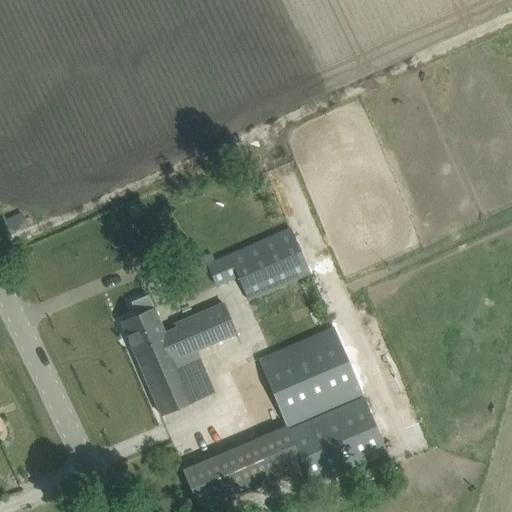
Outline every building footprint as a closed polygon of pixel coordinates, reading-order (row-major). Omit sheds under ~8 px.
[(6,220),(9,228),(25,222),(21,214),(6,220)] [(382,279),(388,276),(394,271),(399,263),(401,254),(400,243),(396,233),(389,225),(380,219),(368,218),(356,222),(346,229),(340,237),(338,246),(338,258),(342,267),(349,275),(359,281),(371,282),(382,279)] [(145,238),(164,234),(162,224),(143,227),(145,238)] [(240,280),(251,304),(312,278),(292,232),(209,267),(218,289),(240,280)] [(260,335),(297,321),(286,294),(250,308),(260,335)] [(139,363),(161,415),(213,392),(195,349),(235,332),(223,303),(193,316),(194,320),(183,324),(191,342),(139,363)] [(154,308),(121,322),(139,363),(191,342),(183,324),(164,333),(154,308)] [(362,395),(334,328),(229,372),(258,439),(362,395)] [(364,398),(288,430),(311,485),(387,454),(364,398)]
